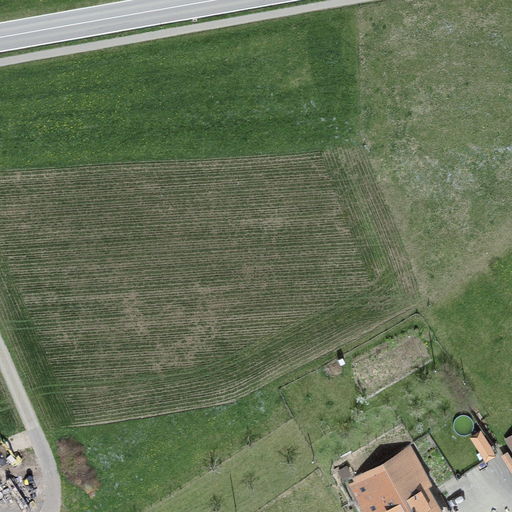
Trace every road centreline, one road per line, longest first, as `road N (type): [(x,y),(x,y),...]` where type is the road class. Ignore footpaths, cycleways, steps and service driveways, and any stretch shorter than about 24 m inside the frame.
road 1 (secondary): [(0,38),(219,0)]
road 2 (residential): [(46,511),(56,497),(0,350)]
